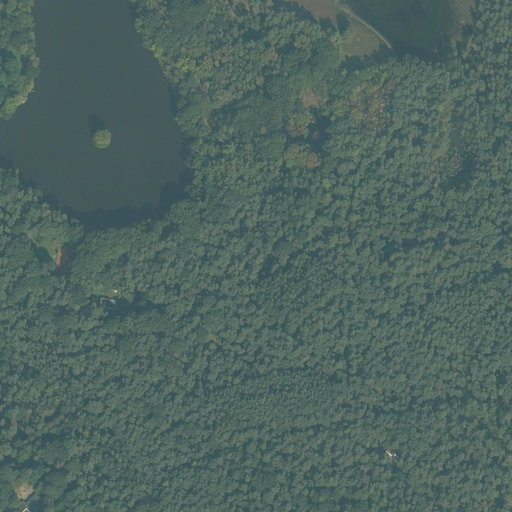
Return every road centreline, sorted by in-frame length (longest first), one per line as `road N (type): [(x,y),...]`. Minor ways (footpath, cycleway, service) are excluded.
road 1 (track): [(235,451),(439,404),(511,402)]
road 2 (unclassified): [(147,499),(0,337)]
